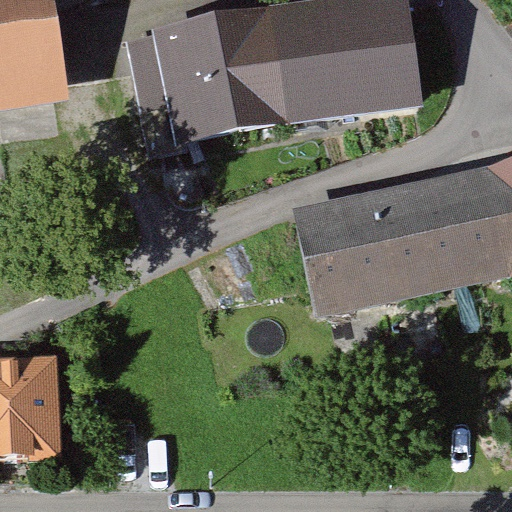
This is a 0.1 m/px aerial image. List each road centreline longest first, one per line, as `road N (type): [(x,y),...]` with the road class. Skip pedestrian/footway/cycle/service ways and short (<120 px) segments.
road 1 (residential): [(0,332),(182,241),(441,147),(511,111)]
road 2 (tertiary): [(344,511),(511,507)]
road 3 (residential): [(511,104),(450,0)]
